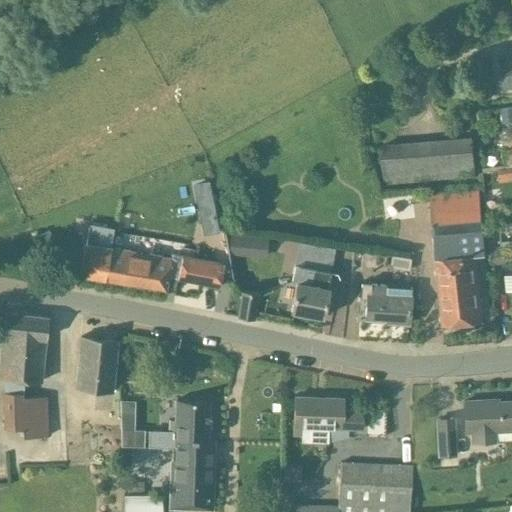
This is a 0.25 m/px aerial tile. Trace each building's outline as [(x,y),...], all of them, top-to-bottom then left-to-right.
[(511,35),(504,14),(473,26),(481,46),(511,35)] [(511,56),(499,58),(502,90),(511,89),(511,56)] [(511,123),(511,105),(500,107),(502,124),(511,123)] [(490,109),(477,111),(477,119),(491,117),(490,109)] [(475,176),(472,137),(380,144),(383,183),(475,176)] [(196,199),(211,196),(208,182),(193,185),(196,199)] [(485,254),(479,190),(429,194),(435,259),(442,326),(482,322),(475,255),(485,254)] [(218,232),(215,218),(201,221),(204,235),(218,232)] [(89,227),(80,274),(104,278),(109,247),(112,231),(89,227)] [(48,231),(37,237),(47,255),(54,252),(49,241),(52,239),(48,231)] [(230,233),(228,252),(243,254),(245,234),(230,233)] [(109,247),(104,278),(164,289),(166,277),(218,287),(222,268),(223,264),(170,254),(170,258),(148,254),(109,247)] [(490,249),(491,261),(507,261),(506,247),(490,249)] [(296,282),(291,311),(292,311),(292,314),(304,316),(304,313),(322,317),(331,271),(294,264),(291,281),(296,282)] [(361,284),(360,297),(367,297),(365,317),(390,318),(390,321),(409,322),(410,296),(411,287),(385,285),(372,284),(361,284)] [(258,292),(240,290),(236,317),(254,320),(258,292)] [(47,315),(4,310),(0,356),(0,376),(3,377),(3,392),(1,392),(3,428),(23,428),(23,436),(48,436),(47,396),(23,395),(24,379),(41,380),(44,337),(45,337),(47,315)] [(117,339),(80,335),(74,383),(111,387),(117,339)] [(315,395),(295,394),(294,431),(300,432),(300,439),(327,441),(327,424),(348,425),(347,434),(386,435),(387,409),(342,407),(343,396),(325,396),(324,399),(315,399),(315,395)] [(148,430),(148,446),(171,446),(169,507),(198,508),(198,511),(211,510),(213,438),(207,437),(207,427),(211,428),(211,414),(207,413),(208,399),(175,398),(175,418),(169,418),(169,431),(148,430)] [(469,405),(461,405),(463,432),(470,431),(471,441),(511,439),(511,400),(495,402),(494,400),(468,402),(469,405)] [(452,418),(436,419),(437,456),(453,456),(452,418)] [(134,429),(121,429),(122,446),(144,446),(144,430),(134,429)] [(408,511),(412,466),(340,461),(337,505),(279,503),(278,511),(408,511)] [(127,495),(139,495),(139,482),(127,482),(127,495)] [(127,495),(123,495),(123,511),(160,511),(160,496),(139,495),(127,495)]
